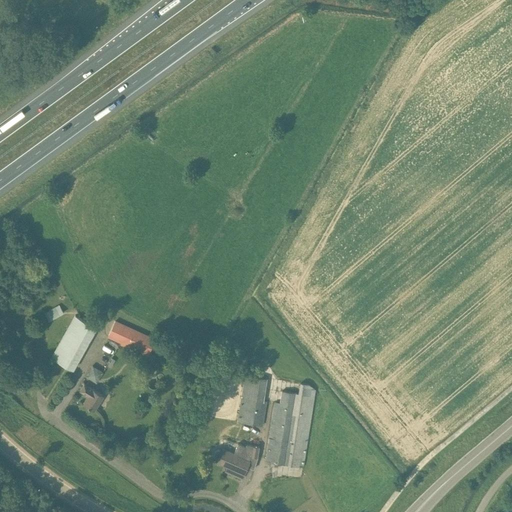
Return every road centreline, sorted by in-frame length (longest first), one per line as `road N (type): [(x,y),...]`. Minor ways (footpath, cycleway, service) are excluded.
road 1 (motorway): [(0,181),(247,0)]
road 2 (unclassified): [(240,511),(215,496),(157,494),(41,409)]
road 3 (motorway): [(183,0),(0,133)]
road 4 (tertiary): [(417,511),(511,426)]
